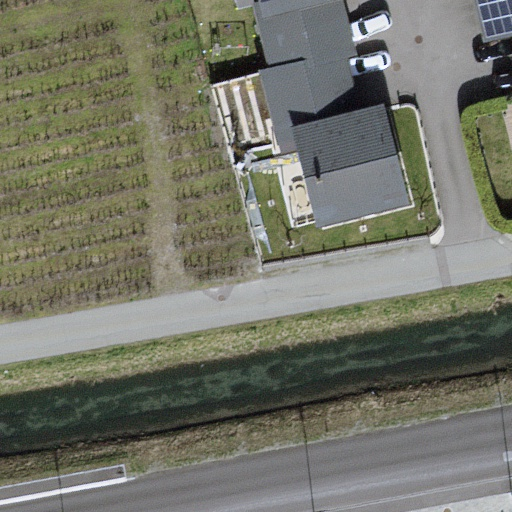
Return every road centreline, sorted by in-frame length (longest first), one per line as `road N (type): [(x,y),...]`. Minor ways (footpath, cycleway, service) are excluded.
road 1 (residential): [(511,258),(0,344)]
road 2 (secondary): [(123,511),(511,440)]
